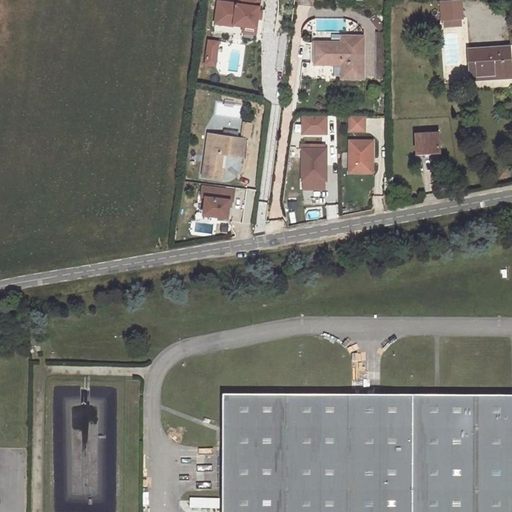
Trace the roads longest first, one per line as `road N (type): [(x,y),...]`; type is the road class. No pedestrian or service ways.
road 1 (unclassified): [(0,286),(511,195)]
road 2 (track): [(157,371),(38,369),(36,511)]
